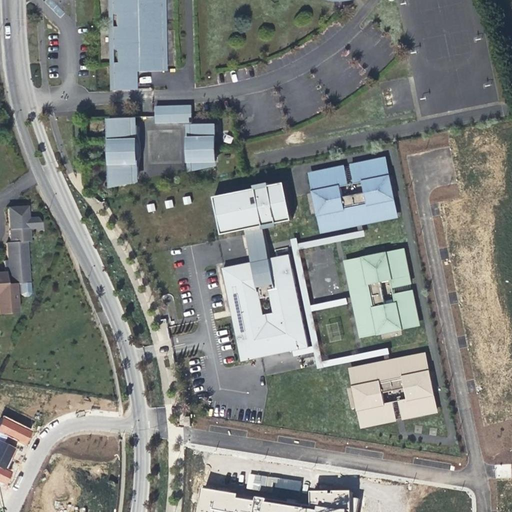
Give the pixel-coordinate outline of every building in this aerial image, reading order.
[(108,0),(109,14),(113,15),(113,27),(109,27),(110,50),(114,50),(115,63),(110,63),(111,90),(129,90),(129,72),(129,59),(137,58),(138,72),(160,71),(160,30),(155,30),(155,22),(159,22),(159,0),(108,0)] [(138,72),(137,58),(129,59),(129,72),(138,72)] [(190,105),(154,106),(155,121),(190,120),(190,105)] [(133,123),(133,116),(112,116),(114,185),(134,180),(134,174),(134,169),(132,168),(132,158),(134,157),(134,140),(131,140),(131,130),(133,129),(133,123)] [(211,122),(191,122),(191,131),(191,136),(193,135),(193,157),(192,158),(192,164),(192,168),(213,164),(213,157),(215,157),(214,135),(212,135),(211,122)] [(137,123),(133,123),(133,129),(131,130),(131,140),(134,140),(134,157),(132,158),(132,168),(134,169),(134,174),(138,174),(138,162),(140,151),(140,141),(137,131),(137,123)] [(319,196),(318,190),(313,191),(310,174),(314,173),(314,172),(326,170),(326,171),(334,169),(334,168),(344,166),(344,164),(308,171),(320,232),(398,216),(386,155),(349,163),(350,164),(360,162),(361,164),(369,162),(368,161),(380,158),(380,160),(385,159),(389,176),(386,176),(384,177),(385,183),(386,183),(388,183),(389,184),(390,185),(390,186),(390,187),(390,188),(389,190),(389,191),(387,191),(388,197),(393,196),(396,213),(391,214),(392,216),(380,218),(380,217),(371,218),(371,220),(361,222),(359,215),(355,216),(356,223),(347,225),(347,223),(337,225),(337,227),(326,229),(325,228),(321,229),(317,212),(322,211),(321,205),(320,205),(318,205),(317,204),(316,203),(315,202),(315,200),(316,199),(316,198),(317,197),(319,196)] [(396,213),(393,196),(388,197),(387,191),(389,191),(389,190),(390,188),(390,187),(390,186),(390,185),(389,184),(388,183),(386,183),(385,183),(384,177),(386,176),(389,176),(385,159),(380,160),(380,158),(368,161),(369,162),(361,164),(360,162),(350,164),(353,183),(362,181),(364,191),(342,195),(340,185),(348,184),(344,166),(334,168),(334,169),(326,171),(326,170),(314,172),(314,173),(310,174),(313,191),(318,190),(319,196),(317,197),(316,198),(316,199),(315,200),(315,202),(316,203),(317,204),(318,205),(320,205),(321,205),(322,211),(317,212),(321,229),(325,228),(326,229),(337,227),(337,225),(347,223),(347,225),(356,223),(355,216),(359,215),(361,222),(371,220),(371,218),(380,217),(380,218),(392,216),(391,214),(396,213)] [(511,176),(445,191),(490,426),(511,422),(511,176)] [(256,187),(215,194),(223,232),(262,224),(263,228),(279,226),(277,221),(293,218),(286,180),(271,185),(270,181),(256,184),(256,187)] [(7,208),(9,231),(39,228),(35,218),(28,218),(27,207),(7,208)] [(263,228),(262,224),(243,228),(251,260),(269,257),(263,228)] [(28,229),(9,231),(10,243),(5,243),(7,260),(3,261),(4,272),(0,272),(0,314),(17,314),(15,285),(29,284),(26,242),(29,242),(28,229)] [(310,304),(299,248),(365,235),(364,229),(297,242),(296,237),(290,238),(293,253),(312,345),(314,351),(316,362),(322,360),(312,310),(310,304)] [(411,283),(404,247),(343,259),(351,296),(352,301),(359,337),(420,325),(412,289),(411,289),(413,300),(411,300),(413,308),(415,307),(417,319),(415,319),(416,324),(400,328),(399,323),(393,324),(393,325),(393,326),(392,327),(391,328),(390,329),(389,329),(387,329),(386,329),(385,328),(384,327),(384,326),(378,327),(379,332),(362,335),(361,330),(360,331),(357,319),(359,319),(357,310),(355,310),(353,300),(359,299),(359,295),(352,296),(350,286),(352,285),(350,276),(349,276),(346,265),(348,265),(347,260),(364,256),(365,261),(370,260),(370,258),(371,257),(371,256),(372,255),(374,255),(375,255),(377,255),(378,256),(379,257),(379,258),(386,257),(385,252),(401,249),(402,253),(404,253),(406,265),(404,265),(406,273),(407,272),(410,283),(411,283)] [(385,304),(380,282),(390,280),(392,287),(410,283),(407,272),(406,273),(404,265),(406,265),(404,253),(402,253),(401,249),(385,252),(386,257),(379,258),(379,257),(378,256),(377,255),(375,255),(374,255),(372,255),(371,256),(371,257),(370,258),(370,260),(365,261),(364,256),(347,260),(348,265),(346,265),(349,276),(350,276),(352,285),(350,286),(352,296),(359,295),(359,299),(353,300),(355,310),(357,310),(359,319),(357,319),(360,331),(361,330),(362,335),(379,332),(378,327),(384,326),(384,327),(385,328),(386,329),(387,329),(389,329),(390,329),(391,328),(392,327),(393,326),(393,325),(393,324),(399,323),(400,328),(416,324),(415,319),(417,319),(415,307),(413,308),(411,300),(413,300),(411,289),(393,293),(395,302),(385,304)] [(224,267),(233,313),(243,360),(312,345),(293,253),(224,267)] [(312,310),(347,303),(346,302),(345,297),(310,304),(312,310)] [(314,351),(312,345),(308,346),(292,349),(293,355),(314,351)] [(388,353),(389,353),(388,347),(322,360),(316,362),(317,368),(383,354),(388,353)] [(438,411),(426,351),(389,359),(389,360),(399,358),(400,360),(409,358),(408,356),(420,354),(420,355),(425,355),(428,371),(424,372),(425,378),(426,378),(428,378),(429,379),(430,380),(430,381),(430,383),(430,384),(429,385),(428,386),(427,387),(428,393),(433,392),(436,408),(431,410),(432,411),(420,414),(420,412),(412,413),(412,415),(402,417),(402,419),(438,411)] [(429,379),(428,378),(426,378),(425,378),(424,372),(428,371),(425,355),(420,355),(420,354),(408,356),(409,358),(400,360),(399,358),(389,360),(391,367),(387,368),(385,361),(375,363),(375,365),(366,367),(366,365),(354,367),(354,369),(350,370),(353,387),(358,386),(359,392),(357,392),(356,393),(356,395),(355,396),(356,397),(356,399),(357,400),(358,400),(360,400),(361,400),(362,406),(357,407),(361,424),(366,423),(366,425),(377,422),(377,421),(385,419),(385,421),(396,419),(392,401),(384,402),(382,392),(404,387),(406,398),(398,399),(402,417),(412,415),(412,413),(420,412),(420,414),(432,411),(431,410),(436,408),(433,392),(428,393),(427,387),(428,386),(429,385),(430,384),(430,383),(430,381),(430,380),(429,379)] [(359,392),(358,386),(353,387),(350,370),(354,369),(354,367),(366,365),(366,367),(375,365),(375,363),(385,361),(385,360),(348,368),(360,427),(396,420),(396,419),(385,421),(385,419),(377,421),(377,422),(366,425),(366,423),(361,424),(357,407),(362,406),(361,400),(360,400),(358,400),(357,400),(356,399),(356,397),(355,396),(356,395),(356,393),(357,392),(359,392)] [(35,429),(4,414),(0,421),(0,479),(8,483),(13,473),(6,470),(15,450),(3,444),(7,436),(27,445),(35,429)] [(101,511),(110,457),(67,451),(57,511),(101,511)] [(246,488),(262,491),(264,476),(249,474),(246,488)] [(300,495),(300,480),(275,479),(275,495),(300,495)] [(314,508),(204,490),(200,511),(352,511),(354,493),(314,493),(314,508)] [(446,511),(446,493),(424,494),(424,511),(446,511)]
